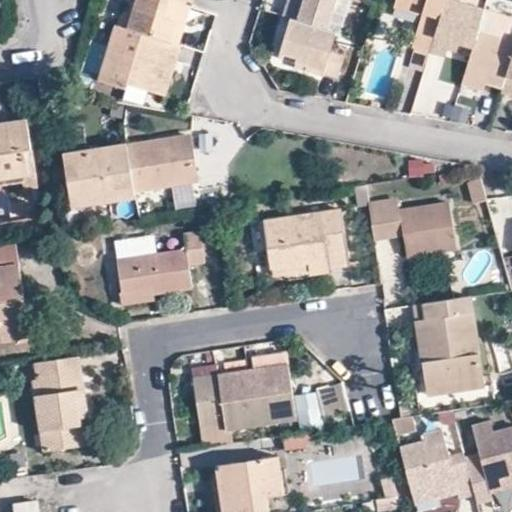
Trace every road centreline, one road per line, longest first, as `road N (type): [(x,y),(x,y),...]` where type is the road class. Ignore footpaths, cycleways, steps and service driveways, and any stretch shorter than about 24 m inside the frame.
road 1 (residential): [(242,0),(226,53),(258,109),(511,155)]
road 2 (residential): [(349,344),(314,316),(155,345),(146,363),(161,468)]
road 3 (residential): [(12,481),(161,468)]
